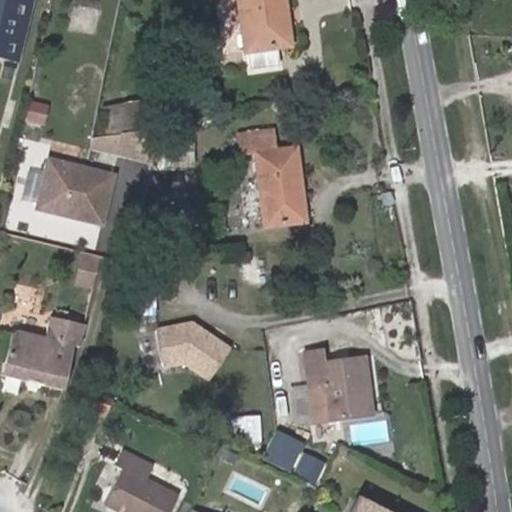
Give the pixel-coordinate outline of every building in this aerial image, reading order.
[(0,0),(0,54),(15,58),(28,0),(0,0)] [(236,0),(245,49),(290,42),(283,0),(236,0)] [(92,29),(95,11),(77,8),(73,26),(92,29)] [(44,126),(49,104),(28,99),(23,121),(44,126)] [(95,100),(91,159),(148,163),(152,104),(95,100)] [(271,128),(240,133),(243,154),(254,153),(266,225),(305,220),(295,148),(274,150),(271,128)] [(120,172),(49,157),(38,209),(109,224),(120,172)] [(59,241),(96,247),(100,227),(63,220),(59,241)] [(19,329),(13,332),(2,372),(26,378),(28,372),(44,376),(42,383),(63,388),(75,343),(80,345),(85,325),(51,316),(46,336),(19,329)] [(191,325),(155,333),(162,369),(182,365),(207,382),(228,352),(191,325)] [(326,386),(331,418),(370,413),(361,359),(323,364),(319,350),(304,352),(309,389),(326,386)] [(44,376),(28,372),(26,378),(42,383),(44,376)] [(314,420),(331,418),(326,386),(309,389),(314,420)] [(89,387),(84,402),(106,411),(112,397),(89,387)] [(261,417),(236,418),(237,441),(261,441),(261,417)] [(278,431),(265,455),(287,467),(300,443),(278,431)] [(106,500),(128,511),(170,511),(179,497),(146,479),(152,467),(123,451),(115,466),(121,470),(106,500)] [(309,467),(300,462),(294,471),(304,476),(309,467)] [(346,511),(387,511),(356,495),(346,511)]
